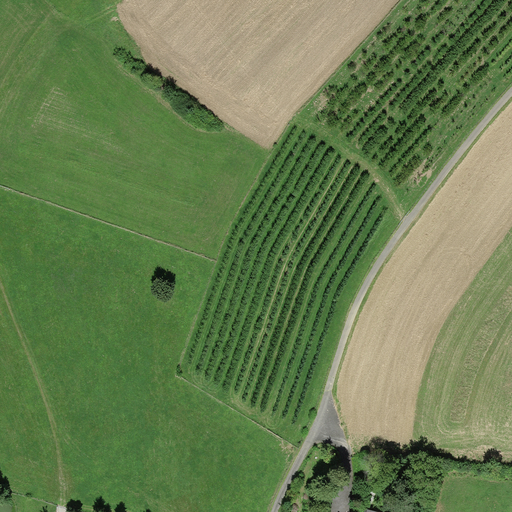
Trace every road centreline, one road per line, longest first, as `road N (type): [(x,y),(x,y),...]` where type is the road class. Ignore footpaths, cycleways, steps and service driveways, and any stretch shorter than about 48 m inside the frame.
road 1 (track): [(272,511),(367,280),(456,153),(511,90)]
road 2 (track): [(61,511),(56,433),(0,271)]
